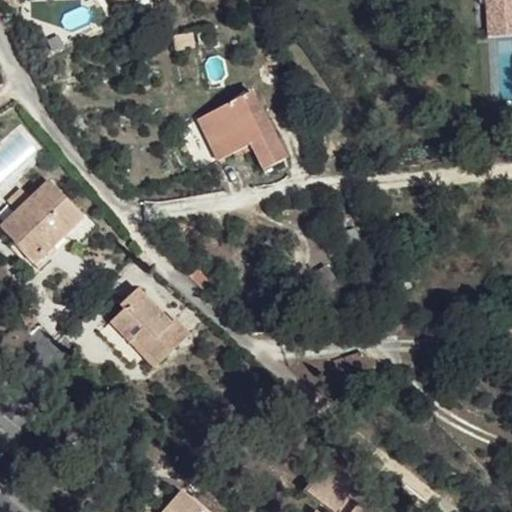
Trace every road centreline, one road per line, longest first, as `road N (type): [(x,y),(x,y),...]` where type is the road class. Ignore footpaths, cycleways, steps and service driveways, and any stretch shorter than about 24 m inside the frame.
road 1 (track): [(450,511),(257,348),(199,286),(73,145),(0,26)]
road 2 (unknown): [(126,205),(254,182),(511,162)]
